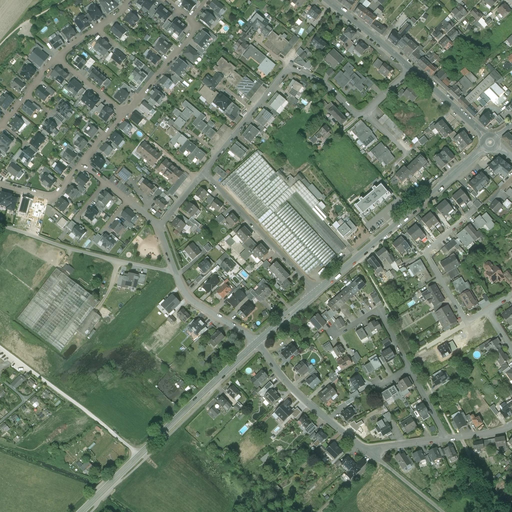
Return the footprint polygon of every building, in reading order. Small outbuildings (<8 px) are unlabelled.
[(103,0),(100,3),(108,14),(117,7),(107,0),(103,0)] [(156,3),(152,0),(148,0),(143,7),(149,11),(156,3)] [(187,10),(190,12),(196,5),(189,0),(186,0),(182,6),(185,8),(184,9),(187,11),(187,10)] [(343,0),(341,4),(349,10),(354,3),(352,1),(352,0),(343,0)] [(495,0),(486,0),(484,2),(486,4),(484,6),(489,10),(497,1),(495,0)] [(223,8),(215,1),(209,7),(215,11),(218,14),(223,8)] [(360,6),(354,14),(359,18),(365,10),(366,8),(370,4),(366,1),(362,5),(361,7),(360,6)] [(467,14),(459,5),(455,9),(463,17),(464,18),(467,14)] [(505,5),(497,11),(499,14),(503,19),(511,12),(505,5)] [(159,20),(166,11),(161,6),(154,15),(159,20)] [(309,6),(304,11),(308,14),(313,9),(309,6)] [(97,8),(93,8),(93,7),(89,10),(90,11),(87,12),(88,14),(93,21),(94,22),(96,21),(97,21),(99,19),(102,16),(101,16),(99,12),(99,11),(98,10),(97,8)] [(313,9),(308,14),(313,18),(316,21),(321,14),(317,11),(317,10),(314,7),(313,9)] [(463,17),(455,9),(452,13),(449,15),(452,18),(454,16),(456,18),(455,18),(459,22),(463,17)] [(359,18),(370,27),(374,21),(375,21),(376,19),(377,17),(379,15),(377,14),(374,17),(365,10),(359,18)] [(479,15),(474,10),(470,14),(478,22),(481,19),(483,17),(480,14),(479,15)] [(159,20),(165,24),(172,16),(166,11),(159,20)] [(218,14),(215,11),(213,14),(220,19),(222,17),(218,14)] [(141,18),(134,12),(132,15),(139,20),(141,18)] [(206,12),(204,14),(201,17),(202,18),(200,20),(209,28),(216,20),(211,16),(206,12)] [(132,15),(131,14),(127,18),(126,17),(123,20),(132,27),(134,25),(135,25),(137,23),(139,20),(132,15)] [(220,19),(213,14),(211,16),(216,20),(218,22),(220,19)] [(261,33),(266,26),(268,24),(257,14),(248,25),(256,31),(258,28),(260,31),(260,32),(261,33)] [(83,16),(79,19),(79,20),(75,23),(82,32),(90,26),(89,25),(83,17),(83,16)] [(483,23),(481,21),(482,20),(481,19),(478,22),(484,28),(487,26),(484,23),(483,23)] [(173,33),(181,24),(176,20),(168,29),(173,33)] [(408,20),(406,22),(407,24),(412,28),(414,24),(408,20)] [(375,21),(374,21),(370,27),(382,36),(387,30),(383,27),(382,27),(375,21)] [(448,24),(445,21),(442,24),(444,26),(441,29),(446,33),(452,28),(451,27),(448,24)] [(126,33),(116,24),(110,32),(120,40),(126,33)] [(173,33),(179,38),(187,28),(181,24),(173,33)] [(398,34),(394,31),(387,40),(396,47),(397,46),(405,35),(412,28),(407,24),(398,34)] [(256,31),(248,25),(243,31),(243,33),(249,37),(250,38),(256,31)] [(311,25),(306,31),(309,35),(315,29),(311,25)] [(266,26),(261,33),(267,38),(272,32),(273,31),(266,26)] [(71,27),(63,33),(67,40),(68,40),(70,39),(71,40),(74,37),(74,36),(76,35),(71,27)] [(442,34),(436,28),(434,31),(436,32),(432,36),(438,41),(443,36),(441,35),(442,34)] [(348,29),(343,35),(345,37),(348,40),(350,42),(356,35),(348,29)] [(454,30),(447,36),(452,41),(457,37),(459,40),(462,38),(454,30)] [(198,37),(206,44),(211,38),(203,31),(198,37)] [(286,46),(279,40),(280,39),(272,32),(267,38),(276,46),(275,47),(281,52),(286,46)] [(249,37),(243,33),(240,37),(241,38),(245,42),(249,37)] [(405,35),(397,46),(402,51),(411,42),(411,41),(405,35)] [(58,37),(50,42),(55,51),(64,45),(61,41),(58,37)] [(193,43),(201,49),(206,44),(198,37),(193,43)] [(327,46),(317,37),(311,44),(321,53),(327,46)] [(446,37),(438,44),(443,49),(447,45),(448,47),(446,48),(448,50),(453,45),(452,44),(450,42),(450,41),(449,42),(446,37)] [(245,42),(241,38),(238,42),(235,45),(239,48),(237,51),(237,52),(242,56),(249,47),(244,43),(245,42)] [(95,40),(89,44),(94,49),(98,43),(97,42),(95,40)] [(94,49),(93,50),(97,53),(98,52),(104,57),(107,53),(111,48),(107,45),(108,44),(103,40),(102,42),(101,40),(94,49)] [(156,47),(165,55),(171,47),(162,40),(156,47)] [(411,42),(402,51),(409,57),(417,49),(414,46),(414,45),(411,42)] [(368,49),(361,43),(355,50),(362,56),(368,49)] [(266,59),(250,46),(249,47),(242,56),(246,60),(250,55),(256,60),(255,61),(260,65),(266,59)] [(417,49),(409,57),(416,63),(422,57),(419,55),(421,54),(420,53),(423,49),(420,46),(417,49)] [(28,59),(40,68),(49,58),(37,48),(28,59)] [(158,54),(151,48),(149,51),(150,52),(151,52),(156,56),(158,54)] [(183,54),(193,63),(199,56),(189,48),(183,54)] [(344,60),(334,50),(327,57),(328,58),(325,61),(329,65),(331,67),(333,64),(336,67),(338,64),(339,65),(344,60)] [(114,55),(111,58),(120,65),(126,59),(117,51),(114,55)] [(156,56),(151,52),(150,52),(145,58),(156,66),(161,60),(156,56)] [(110,55),(105,60),(108,62),(111,58),(114,55),(111,53),(110,55)] [(433,57),(428,63),(430,65),(430,66),(433,64),(433,63),(436,60),(433,57)] [(79,58),(73,65),(80,71),(85,65),(86,63),(79,58)] [(86,63),(85,65),(89,69),(95,62),(90,58),(86,63)] [(299,58),(294,63),(302,68),(306,64),(302,60),(299,58)] [(428,63),(423,58),(417,64),(424,71),(430,65),(428,63)] [(175,65),(183,72),(188,67),(179,59),(175,65)] [(275,66),(266,59),(260,65),(260,66),(264,69),(261,72),(266,76),(275,66)] [(144,66),(137,60),(133,65),(137,68),(140,71),(144,66)] [(228,66),(225,64),(226,64),(221,60),(217,65),(219,67),(216,71),(218,73),(221,75),(223,74),(228,78),(233,72),(234,70),(228,66)] [(378,60),(373,66),(378,70),(383,64),(378,60)] [(34,66),(27,61),(25,63),(28,66),(32,69),(34,66)] [(366,80),(357,72),(355,75),(352,72),(354,69),(349,64),(344,70),(347,72),(344,76),(341,73),(335,80),(339,84),(345,78),(349,82),(352,79),(353,81),(352,81),(353,82),(358,86),(356,88),(361,92),(364,88),(361,85),(363,83),(363,84),(364,83),(366,81),(366,80)] [(392,71),(385,64),(379,70),(383,73),(387,77),(390,74),(391,75),(394,72),(392,71)] [(170,70),(179,78),(183,72),(175,65),(170,70)] [(430,65),(424,71),(431,77),(437,70),(435,68),(434,69),(430,66),(430,65)] [(28,66),(25,69),(25,68),(22,71),(23,72),(20,75),(28,81),(31,78),(31,79),(34,76),(33,75),(36,72),(32,69),(28,66)] [(446,66),(433,79),(447,92),(451,89),(448,87),(453,82),(451,80),(449,82),(446,79),(453,72),(446,66)] [(56,80),(63,72),(58,67),(51,76),(56,80)] [(140,71),(137,68),(131,76),(135,78),(133,81),(137,84),(138,82),(141,84),(147,76),(140,71)] [(469,73),(464,68),(460,72),(464,77),(469,73)] [(95,82),(101,75),(95,70),(88,78),(95,82)] [(63,72),(56,80),(61,85),(64,81),(68,76),(63,72)] [(242,80),(233,72),(228,78),(226,80),(236,88),(242,80)] [(218,73),(210,83),(205,80),(202,83),(212,92),(224,77),(221,75),(218,73)] [(476,79),(470,73),(469,73),(464,77),(471,83),(476,79)] [(95,82),(101,87),(107,80),(101,75),(95,82)] [(24,82),(17,76),(15,78),(17,80),(22,84),(24,82)] [(491,78),(489,76),(464,100),(470,106),(471,105),(483,93),(496,83),(491,78)] [(165,88),(167,90),(172,84),(165,77),(159,83),(162,86),(161,87),(164,89),(165,88)] [(471,83),(464,77),(454,85),(462,94),(472,85),(471,83)] [(251,83),(244,78),(242,80),(236,88),(246,96),(247,95),(249,92),(251,90),(253,87),(254,85),(251,83)] [(368,78),(366,80),(366,81),(364,83),(370,88),(374,84),(368,78)] [(17,80),(12,86),(14,89),(17,91),(20,93),(25,87),(22,84),(17,80)] [(78,84),(74,81),(67,89),(70,92),(71,93),(78,84)] [(296,83),(293,81),(289,87),(299,93),(303,87),(299,85),(296,83)] [(496,83),(483,93),(471,105),(479,112),(490,101),(493,104),(495,102),(502,95),(505,92),(503,90),(496,83)] [(83,88),(78,84),(71,93),(72,94),(76,96),(83,88)] [(454,85),(448,92),(457,101),(460,98),(460,97),(462,95),(461,94),(462,94),(454,85)] [(56,93),(49,87),(45,91),(50,95),(52,97),(56,93)] [(214,95),(205,87),(200,93),(203,96),(202,97),(212,104),(215,101),(218,96),(219,95),(216,93),(214,95)] [(299,93),(289,87),(285,93),(288,95),(291,97),(295,99),(299,93)] [(45,91),(41,88),(35,94),(44,102),(50,95),(45,91)] [(419,96),(410,88),(406,93),(403,96),(408,100),(409,100),(413,103),(419,96)] [(149,97),(157,104),(163,96),(155,89),(149,97)] [(11,95),(4,90),(2,92),(6,95),(9,98),(11,95)] [(115,99),(121,104),(129,95),(122,90),(120,93),(119,92),(116,95),(117,96),(115,99)] [(406,93),(402,90),(397,96),(399,98),(402,95),(403,96),(406,93)] [(87,105),(94,97),(88,92),(81,101),(87,105)] [(279,96),(277,94),(272,99),(281,107),(284,109),(288,104),(287,102),(286,101),(279,96)] [(6,95),(3,98),(3,97),(0,100),(1,101),(0,102),(0,105),(5,110),(13,101),(9,98),(6,95)] [(232,103),(221,95),(219,97),(218,96),(215,101),(216,102),(214,104),(220,109),(219,110),(223,114),(232,103)] [(506,99),(502,95),(495,102),(499,106),(506,99)] [(99,101),(94,97),(87,105),(92,110),(99,101)] [(281,107),(272,99),(268,105),(270,107),(274,110),(277,112),(281,107)] [(470,106),(464,100),(460,104),(466,110),(470,106)] [(201,114),(185,101),(182,106),(186,109),(182,114),(188,119),(188,120),(193,114),(195,115),(194,116),(197,118),(201,114)] [(147,105),(144,102),(139,109),(145,113),(148,115),(153,109),(152,109),(147,105)] [(28,103),(23,110),(31,116),(36,110),(35,109),(28,103)] [(63,103),(61,106),(60,106),(58,108),(59,109),(56,112),(64,118),(66,115),(67,116),(70,113),(69,112),(71,110),(65,105),(63,103)] [(232,103),(223,114),(228,117),(230,115),(235,119),(238,116),(237,114),(240,110),(232,103)] [(328,106),(325,108),(329,113),(335,108),(331,103),(328,106)] [(479,112),(471,105),(470,106),(466,110),(473,118),(479,112)] [(99,117),(106,123),(114,113),(107,107),(99,117)] [(347,121),(335,108),(329,113),(338,122),(341,126),(347,121)] [(267,112),(264,109),(259,115),(268,123),(273,117),(270,114),(267,112)] [(182,114),(178,111),(174,115),(178,119),(174,123),(174,124),(180,128),(181,129),(186,123),(185,122),(188,119),(182,114)] [(140,117),(135,113),(130,119),(138,126),(143,120),(140,117)] [(197,118),(192,125),(202,132),(207,126),(202,121),(205,118),(201,114),(197,118)] [(484,129),(492,121),(485,114),(478,121),(484,129)] [(268,123),(259,115),(255,121),(258,123),(261,126),(264,128),(268,123)] [(404,134),(385,115),(378,121),(382,125),(385,123),(400,138),(404,134)] [(24,124),(16,117),(10,125),(13,127),(12,128),(15,130),(15,129),(18,131),(24,124)] [(62,123),(55,118),(51,122),(57,127),(58,128),(62,123)] [(96,126),(89,120),(87,123),(91,125),(94,128),(96,126)] [(180,128),(174,124),(174,123),(170,120),(167,124),(171,128),(167,133),(173,138),(178,132),(181,129),(180,128)] [(49,121),(47,124),(46,123),(44,125),(45,126),(43,129),(50,135),(52,133),(53,134),(56,130),(55,130),(57,127),(51,122),(49,121)] [(210,121),(207,126),(202,132),(211,140),(214,136),(216,134),(211,130),(215,125),(210,121)] [(436,126),(434,128),(435,129),(438,133),(440,131),(446,127),(442,121),(436,126)] [(128,126),(124,122),(119,129),(126,135),(132,128),(128,126)] [(357,128),(355,130),(356,130),(359,133),(355,136),(359,140),(370,131),(368,128),(367,129),(363,123),(357,128)] [(91,125),(84,133),(91,139),(98,131),(94,128),(91,125)] [(254,128),(251,126),(246,131),(255,138),(260,133),(257,130),(254,128)] [(331,131),(325,126),(319,132),(315,135),(319,139),(322,136),(326,140),(331,135),(329,133),(331,131)] [(452,134),(446,127),(440,131),(446,138),(448,136),(452,134)] [(255,138),(246,131),(242,137),(245,139),(251,144),(255,138)] [(370,131),(359,140),(363,144),(366,142),(369,145),(376,139),(372,134),(372,133),(370,131)] [(181,136),(178,133),(178,132),(173,138),(169,143),(174,147),(177,143),(182,147),(187,141),(187,140),(182,136),(181,136)] [(454,132),(452,134),(448,136),(452,141),(453,140),(458,137),(454,132)] [(472,144),(463,132),(458,137),(453,140),(462,152),(472,144)] [(12,140),(3,133),(0,137),(0,144),(6,150),(9,146),(8,145),(12,140)] [(123,140),(115,133),(110,140),(113,143),(118,147),(123,140)] [(511,138),(511,137),(508,133),(501,139),(509,146),(511,143),(509,141),(511,138)] [(38,134),(30,144),(32,146),(37,150),(45,140),(38,134)] [(315,135),(310,141),(314,145),(319,139),(315,135)] [(424,136),(418,142),(422,146),(428,141),(424,136)] [(80,138),(74,145),(81,151),(87,143),(84,140),(80,138)] [(197,148),(187,140),(187,141),(182,147),(179,150),(184,155),(187,151),(191,154),(196,148),(196,149),(197,148)] [(235,145),(229,151),(230,151),(228,154),(233,158),(235,156),(242,147),(237,142),(235,145)] [(150,147),(144,143),(137,151),(140,153),(139,154),(142,157),(150,147)] [(386,149),(381,143),(374,149),(377,153),(374,156),(377,160),(388,151),(386,148),(386,149)] [(68,150),(72,153),(74,150),(68,145),(66,148),(68,150)] [(107,146),(106,145),(101,151),(103,152),(107,156),(113,150),(107,146)] [(150,147),(142,157),(148,161),(155,152),(150,147)] [(242,147),(235,156),(241,160),(246,154),(248,151),(242,147)] [(30,148),(29,148),(25,152),(32,158),(36,153),(30,148)] [(206,156),(197,148),(196,149),(196,148),(191,154),(188,158),(193,162),(196,158),(201,162),(206,156)] [(63,157),(71,163),(77,157),(72,153),(68,150),(63,157)] [(450,154),(446,150),(440,155),(448,164),(454,159),(452,156),(450,154)] [(25,152),(24,151),(19,158),(22,160),(21,162),(24,164),(25,162),(28,165),(33,159),(32,158),(25,152)] [(388,151),(377,160),(381,164),(384,162),(387,165),(394,159),(390,154),(390,153),(388,151)] [(155,152),(148,161),(151,164),(152,163),(154,165),(161,157),(155,152)] [(260,157),(256,152),(221,184),(223,187),(226,185),(306,274),(320,262),(274,212),(288,200),(289,199),(294,194),(283,182),(276,174),(260,157)] [(448,164),(440,155),(434,160),(438,164),(439,166),(442,169),(448,164)] [(97,156),(91,162),(99,169),(101,166),(102,167),(105,163),(100,159),(97,156)] [(109,162),(102,156),(100,159),(105,163),(107,165),(109,162)] [(427,163),(421,156),(416,161),(422,167),(427,163)] [(511,168),(498,158),(488,167),(496,176),(499,174),(505,179),(511,169),(511,168)] [(68,165),(61,160),(59,162),(60,163),(66,168),(68,165)] [(166,160),(159,169),(161,171),(160,172),(164,175),(171,165),(166,160)] [(422,167),(416,161),(411,165),(417,172),(422,167)] [(66,168),(60,163),(54,170),(61,176),(67,169),(66,168)] [(21,171),(13,164),(7,171),(16,178),(21,171)] [(171,165),(164,175),(169,179),(177,170),(171,165)] [(417,172),(411,165),(406,169),(411,174),(411,175),(412,176),(417,172)] [(132,176),(123,168),(117,175),(126,183),(132,176)] [(406,169),(405,168),(400,172),(406,179),(411,175),(411,174),(406,169)] [(4,170),(0,174),(4,178),(8,174),(4,170)] [(177,170),(169,179),(175,184),(176,183),(178,179),(180,177),(182,175),(183,174),(177,170)] [(286,179),(279,171),(276,174),(283,182),(286,179)] [(406,179),(400,172),(395,177),(400,181),(401,183),(406,179)] [(481,173),(468,185),(473,191),(476,194),(489,182),(485,178),(481,173)] [(47,187),(50,189),(56,182),(53,179),(46,174),(41,181),(43,183),(42,185),(46,188),(47,187)] [(299,174),(296,177),(301,182),(304,179),(299,174)] [(89,181),(81,175),(75,182),(79,185),(83,188),(89,181)] [(307,189),(300,183),(301,182),(296,177),(294,179),(290,176),(286,179),(283,182),(294,194),(296,192),(312,210),(317,206),(319,203),(317,201),(307,189)] [(395,177),(390,182),(395,186),(400,181),(395,177)] [(310,186),(304,179),(301,182),(300,183),(307,189),(310,186)] [(154,188),(146,181),(141,186),(140,188),(149,195),(150,194),(154,188)] [(130,192),(121,184),(118,188),(127,196),(130,192)] [(378,207),(393,195),(389,190),(387,191),(381,184),(375,188),(374,187),(372,189),(373,190),(367,195),(378,207)] [(312,185),(310,186),(307,189),(317,201),(323,196),(312,185)] [(72,186),(65,194),(72,199),(78,192),(75,189),(72,186)] [(202,188),(196,196),(201,200),(208,192),(202,188)] [(158,189),(154,194),(159,198),(163,193),(158,189)] [(469,201),(461,191),(456,194),(465,205),(469,201)] [(112,198),(105,192),(103,195),(102,194),(100,197),(100,198),(98,201),(99,201),(105,206),(112,198)] [(312,210),(296,192),(294,194),(289,199),(288,200),(338,255),(346,247),(323,222),(312,210)] [(159,198),(154,203),(163,211),(168,204),(163,200),(166,196),(163,193),(159,198)] [(465,205),(456,194),(452,198),(455,203),(460,208),(465,205)] [(7,209),(14,211),(17,200),(11,198),(11,196),(8,195),(5,206),(8,207),(7,209)] [(17,212),(27,215),(32,198),(22,195),(17,212)] [(363,220),(378,207),(367,195),(362,199),(361,198),(359,200),(359,201),(354,206),(361,214),(359,215),(363,220)] [(63,200),(62,199),(55,207),(63,213),(67,208),(69,205),(63,200)] [(223,206),(216,200),(215,201),(211,206),(219,212),(223,206)] [(507,200),(502,204),(507,209),(510,206),(511,204),(507,200)] [(105,206),(99,201),(95,206),(102,212),(106,207),(105,206)] [(337,256),(286,201),(274,212),(320,262),(325,267),(337,256)] [(449,206),(445,201),(441,205),(449,215),(453,211),(449,206)] [(495,201),(489,208),(496,214),(502,207),(495,201)] [(36,202),(32,216),(40,218),(44,205),(36,202)] [(317,206),(322,211),(326,207),(321,202),(319,203),(317,206)] [(198,210),(189,203),(186,207),(187,207),(184,210),(192,217),(194,215),(196,216),(195,217),(195,218),(200,212),(198,210)] [(325,215),(331,209),(328,205),(326,207),(322,211),(325,215)] [(449,215),(441,205),(436,209),(440,213),(444,219),(449,215)] [(102,212),(95,206),(93,209),(98,214),(100,215),(102,212)] [(328,217),(325,215),(322,211),(317,206),(312,210),(323,222),(328,217)] [(93,209),(91,208),(89,211),(88,210),(86,213),(87,214),(85,216),(92,222),(98,214),(93,209)] [(126,220),(130,223),(135,217),(132,214),(133,213),(129,210),(128,211),(127,209),(121,216),(126,220)] [(232,214),(226,220),(233,228),(239,221),(235,217),(235,218),(232,215),(233,215),(232,214)] [(434,218),(430,214),(426,217),(434,227),(439,224),(434,218)] [(481,219),(479,217),(474,221),(475,222),(480,228),(485,224),(490,230),(495,226),(491,222),(492,221),(486,214),(482,217),(483,217),(481,219)] [(221,215),(216,220),(219,224),(225,219),(221,215)] [(434,227),(426,217),(421,221),(425,225),(430,231),(434,227)] [(67,222),(62,218),(57,224),(62,229),(67,222)] [(187,225),(178,218),(178,219),(179,220),(176,222),(175,222),(172,226),(180,233),(187,225)] [(194,220),(191,218),(189,221),(194,225),(198,228),(200,226),(194,220)] [(126,220),(124,224),(128,227),(131,230),(133,226),(130,223),(126,220)] [(342,221),(341,220),(337,223),(336,222),(332,226),(336,230),(337,229),(338,230),(337,231),(343,238),(350,232),(351,231),(345,225),(342,221)] [(72,221),(67,227),(70,230),(75,224),(72,221)] [(351,231),(350,232),(351,233),(356,228),(350,221),(349,221),(345,225),(351,231)] [(116,222),(110,229),(117,234),(123,227),(121,225),(116,222)] [(80,228),(75,224),(70,230),(72,232),(71,233),(80,240),(86,233),(83,230),(84,229),(82,227),(80,228)] [(194,234),(198,228),(194,225),(192,228),(190,231),(194,234)] [(240,225),(233,231),(236,235),(243,229),(240,225)] [(476,233),(469,225),(464,230),(474,241),(474,242),(480,238),(480,237),(476,233)] [(419,230),(416,226),(411,230),(420,240),(424,236),(419,230)] [(249,233),(244,228),(243,229),(236,235),(235,235),(236,236),(237,235),(242,239),(241,240),(244,243),(250,238),(251,237),(248,234),(249,233)] [(420,240),(411,230),(407,233),(411,238),(415,243),(420,240)] [(464,230),(456,236),(465,246),(468,243),(470,245),(474,241),(464,230)] [(484,238),(478,231),(476,233),(480,237),(480,238),(482,240),(484,238)] [(98,234),(92,241),(97,245),(100,241),(102,238),(98,234)] [(109,237),(106,234),(102,238),(100,241),(103,244),(102,246),(105,249),(107,247),(110,250),(116,243),(114,241),(109,237)] [(231,237),(226,242),(231,247),(236,243),(231,237)] [(244,243),(241,246),(245,250),(246,250),(249,247),(254,243),(250,238),(244,243)] [(401,238),(397,242),(405,252),(410,248),(405,242),(401,238)] [(453,240),(444,248),(448,252),(457,244),(455,241),(453,240)] [(397,242),(392,246),(401,256),(405,252),(397,242)] [(193,244),(185,251),(193,260),(201,254),(193,244)] [(255,255),(253,256),(256,259),(257,258),(261,261),(268,254),(265,251),(266,251),(261,245),(258,247),(256,245),(252,250),(253,252),(255,255)] [(383,249),(376,255),(382,262),(386,259),(389,256),(383,249)] [(251,254),(246,250),(245,250),(242,253),(247,258),(244,261),(245,262),(252,255),(251,254)] [(391,255),(389,256),(386,259),(391,265),(395,262),(391,255)] [(381,267),(373,257),(367,262),(375,272),(381,267)] [(452,257),(440,264),(442,268),(444,267),(448,273),(454,269),(458,267),(456,263),(455,263),(454,260),(452,257)] [(207,258),(198,267),(201,270),(200,271),(203,274),(203,273),(204,274),(213,264),(207,258)] [(230,258),(228,260),(221,266),(227,273),(228,273),(228,274),(228,273),(230,271),(231,272),(233,270),(232,269),(237,265),(230,258)] [(259,263),(252,268),(255,271),(262,265),(263,264),(261,261),(259,263)] [(419,261),(411,266),(412,268),(410,269),(414,276),(416,275),(425,270),(423,266),(422,267),(419,261)] [(393,270),(398,277),(402,275),(401,273),(399,270),(397,267),(396,264),(395,262),(391,265),(393,270)] [(276,263),(269,269),(274,274),(280,268),(276,263)] [(492,267),(491,266),(491,265),(489,263),(487,263),(485,265),(484,267),(486,269),(487,269),(487,271),(489,273),(486,275),(490,279),(491,278),(494,282),(497,279),(500,282),(503,279),(501,277),(503,275),(498,269),(496,271),(495,269),(494,269),(492,267)] [(71,274),(74,270),(66,264),(63,268),(71,274)] [(280,268),(274,274),(278,279),(285,272),(280,268)] [(56,269),(18,319),(32,330),(71,280),(56,269)] [(458,276),(454,269),(448,273),(447,273),(451,280),(458,276)] [(398,277),(393,270),(390,273),(392,275),(395,279),(398,277)] [(425,270),(416,275),(419,279),(419,278),(422,283),(424,282),(426,281),(425,281),(430,278),(425,270)] [(285,272),(278,279),(283,283),(286,280),(289,277),(285,272)] [(511,281),(511,277),(508,273),(503,277),(509,284),(511,281)] [(139,276),(129,274),(129,275),(125,274),(124,277),(123,282),(127,283),(127,286),(136,288),(137,284),(139,276)] [(139,274),(139,276),(137,284),(144,285),(146,276),(139,274)] [(214,277),(209,282),(208,282),(208,283),(208,286),(205,286),(203,288),(208,294),(216,286),(219,283),(216,279),(214,277)] [(461,278),(452,284),(454,288),(456,287),(458,291),(460,296),(468,291),(461,278)] [(365,286),(359,279),(353,284),(359,291),(365,286)] [(99,302),(71,280),(32,330),(61,352),(77,331),(92,311),(99,302)] [(219,283),(216,286),(218,288),(224,282),(222,280),(219,283)] [(269,285),(263,280),(261,282),(263,285),(264,285),(267,288),(269,285)] [(286,280),(283,283),(280,286),(284,290),(290,284),(286,280)] [(261,282),(257,286),(259,289),(267,297),(271,293),(267,288),(264,285),(263,285),(261,282)] [(359,291),(353,284),(347,289),(353,296),(359,291)] [(225,285),(217,293),(222,298),(228,293),(231,290),(230,290),(225,285)] [(435,285),(427,290),(428,291),(423,294),(425,297),(427,300),(439,293),(435,285)] [(236,289),(233,293),(235,295),(240,290),(242,289),(239,286),(236,289)] [(234,287),(230,290),(231,290),(228,293),(230,296),(233,293),(236,289),(234,287)] [(255,293),(258,296),(263,301),(267,297),(259,289),(255,293)] [(353,296),(347,289),(342,293),(348,300),(353,296)] [(240,290),(235,295),(236,296),(233,299),(232,299),(228,302),(232,306),(235,306),(237,304),(239,304),(245,298),(242,295),(243,294),(241,292),(241,291),(240,290)] [(255,293),(253,290),(250,293),(255,298),(256,299),(258,296),(255,293)] [(460,296),(459,296),(463,303),(464,302),(466,307),(468,310),(477,304),(474,300),(472,301),(469,296),(470,296),(468,291),(460,296)] [(250,293),(246,296),(250,301),(255,298),(250,293)] [(348,300),(342,293),(338,297),(343,304),(348,300)] [(439,293),(427,300),(429,304),(432,302),(435,306),(439,304),(444,301),(439,293)] [(165,302),(161,306),(165,310),(176,299),(172,295),(165,302)] [(338,297),(332,302),(338,309),(343,304),(338,297)] [(176,299),(165,310),(169,314),(173,310),(180,303),(176,299)] [(332,302),(327,306),(331,310),(333,313),(336,311),(338,309),(332,302)] [(248,303),(240,311),(243,314),(242,315),(245,318),(246,317),(255,309),(248,303)] [(441,310),(435,314),(437,318),(440,322),(452,315),(447,307),(441,310)] [(191,318),(183,309),(178,315),(185,323),(191,318)] [(333,313),(331,310),(327,313),(331,319),(335,315),(336,314),(337,312),(336,311),(333,313)] [(92,311),(77,331),(86,338),(101,318),(92,311)] [(511,324),(511,318),(507,312),(505,313),(505,314),(502,317),(510,326),(511,324)] [(321,319),(317,315),(310,322),(318,332),(326,325),(321,319)] [(452,315),(440,322),(444,329),(449,326),(455,322),(456,322),(452,315)] [(176,321),(171,316),(170,317),(167,320),(172,325),(176,321)] [(203,323),(199,319),(193,325),(195,328),(199,332),(206,326),(203,323)] [(377,323),(375,325),(374,322),(368,326),(372,332),(376,330),(377,331),(381,329),(377,323)] [(362,329),(355,333),(361,341),(365,339),(364,338),(366,336),(363,330),(362,329)] [(218,332),(216,334),(216,333),(213,336),(214,336),(211,339),(214,342),(212,344),(215,347),(217,345),(218,346),(225,339),(218,332)] [(492,342),(488,345),(490,348),(489,349),(490,350),(492,354),(500,349),(502,348),(499,344),(500,343),(498,339),(492,342)] [(452,341),(447,345),(451,353),(457,349),(452,341)] [(446,343),(437,349),(443,358),(452,353),(451,353),(447,345),(446,343)] [(291,345),(281,354),(286,360),(293,354),(297,351),(291,345)] [(340,345),(333,349),(338,357),(345,353),(340,345)] [(505,354),(504,355),(500,349),(493,353),(497,359),(496,360),(500,366),(506,363),(509,360),(505,354)] [(389,350),(385,353),(382,355),(382,354),(381,355),(382,356),(386,362),(386,363),(395,358),(389,350)] [(348,358),(338,364),(341,370),(351,364),(348,358)] [(378,360),(377,358),(370,362),(371,363),(375,370),(382,366),(381,365),(378,360)] [(303,363),(295,369),(301,376),(301,375),(306,371),(308,372),(310,371),(309,370),(303,363)] [(371,363),(364,367),(365,367),(368,373),(369,374),(375,370),(371,363)] [(506,363),(500,366),(503,371),(509,368),(506,363)] [(262,371),(259,374),(257,375),(257,376),(253,379),(254,379),(252,381),(254,384),(253,384),(257,388),(261,385),(265,381),(264,380),(267,377),(262,371)] [(434,378),(432,380),(436,386),(438,385),(440,383),(446,380),(442,373),(439,375),(434,378)] [(334,374),(328,379),(333,383),(338,379),(334,374)] [(312,378),(306,383),(312,390),(321,382),(315,375),(314,375),(312,378)] [(19,376),(10,385),(16,390),(24,381),(19,376)] [(358,376),(355,378),(354,378),(350,380),(357,390),(360,388),(360,387),(364,385),(362,382),(363,381),(361,379),(358,376)] [(409,377),(399,383),(399,384),(403,390),(400,391),(404,397),(409,393),(407,390),(411,387),(414,385),(409,377)] [(270,382),(263,388),(265,390),(264,392),(266,395),(272,390),(271,389),(274,386),(270,382)] [(329,386),(325,390),(318,396),(325,404),(330,399),(333,402),(337,398),(337,396),(336,394),(331,388),(329,386)] [(394,387),(394,386),(388,390),(392,398),(399,394),(394,387)] [(233,387),(227,392),(234,400),(240,394),(233,387)] [(274,392),(272,390),(266,395),(264,397),(266,400),(263,402),(267,406),(269,404),(272,406),(280,399),(276,394),(277,393),(275,391),(274,392)] [(388,390),(381,394),(382,395),(386,402),(392,398),(388,390)] [(229,403),(223,397),(217,402),(223,408),(228,403),(229,403)] [(228,403),(223,408),(227,412),(232,408),(228,403)] [(290,409),(284,403),(274,413),(277,416),(278,417),(279,418),(280,416),(284,420),(286,417),(288,419),(291,416),(296,411),(295,410),(293,409),(291,411),(289,410),(290,409)] [(423,405),(415,410),(416,411),(420,417),(421,418),(429,413),(423,405)] [(214,407),(209,411),(215,418),(220,413),(214,407)] [(503,410),(500,412),(505,419),(511,414),(511,413),(507,407),(503,410)] [(296,411),(291,416),(294,420),(301,413),(297,408),(295,410),(296,411)] [(349,408),(341,414),(346,421),(351,418),(352,418),(355,416),(349,408)] [(388,423),(393,420),(389,413),(383,416),(385,419),(388,423)] [(314,425),(304,415),(297,423),(300,426),(302,424),(306,429),(309,431),(314,425)] [(461,416),(453,420),(455,423),(458,429),(458,430),(466,425),(465,422),(461,416)] [(472,421),(472,422),(475,428),(482,424),(478,417),(475,419),(472,421)] [(411,418),(403,423),(405,426),(403,427),(407,434),(417,428),(411,418)] [(388,423),(385,419),(376,424),(378,427),(375,429),(378,434),(380,433),(382,437),(390,432),(388,429),(390,428),(388,423)] [(7,431),(9,430),(6,423),(0,425),(2,430),(5,429),(7,431)] [(314,425),(309,431),(309,432),(308,433),(310,435),(313,432),(317,428),(314,425)] [(321,431),(315,437),(321,444),(327,437),(325,435),(324,435),(321,431)] [(504,438),(494,440),(495,445),(495,448),(500,447),(500,450),(506,449),(504,438)] [(483,442),(473,443),(474,450),(477,450),(480,449),(484,448),(484,447),(483,442)] [(343,452),(333,443),(325,451),(325,452),(326,452),(330,456),(327,459),(332,464),(343,452)] [(444,449),(444,450),(446,455),(449,460),(454,458),(457,457),(452,446),(444,449)] [(321,447),(315,452),(321,457),(323,455),(326,452),(325,452),(325,451),(321,447)] [(436,448),(428,452),(430,456),(433,462),(434,464),(442,460),(436,448)] [(424,459),(421,451),(413,455),(417,464),(421,462),(422,464),(426,462),(424,459)] [(268,453),(260,459),(263,463),(265,461),(266,457),(269,455),(268,453)] [(408,456),(405,458),(403,454),(400,456),(399,455),(395,457),(403,470),(410,465),(407,461),(410,459),(408,456)] [(356,465),(347,457),(341,463),(349,471),(356,465)] [(366,463),(362,459),(356,465),(360,470),(366,463)] [(83,466),(80,468),(83,471),(86,469),(88,471),(91,468),(93,467),(87,461),(83,466)] [(360,470),(356,465),(349,471),(345,476),(350,480),(353,476),(354,477),(361,470),(360,470)] [(281,490),(276,485),(271,490),(277,495),(281,490)]
